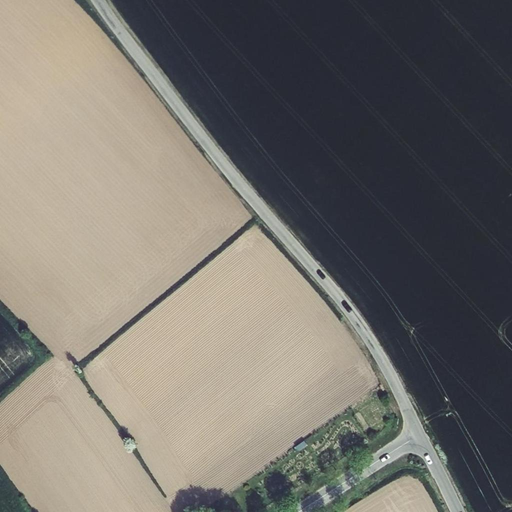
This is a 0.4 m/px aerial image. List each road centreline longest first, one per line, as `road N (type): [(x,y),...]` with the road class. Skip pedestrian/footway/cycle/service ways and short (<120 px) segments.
road 1 (unclassified): [(98,0),(212,151),(346,306),(418,433)]
road 2 (tertiary): [(299,511),(418,433)]
